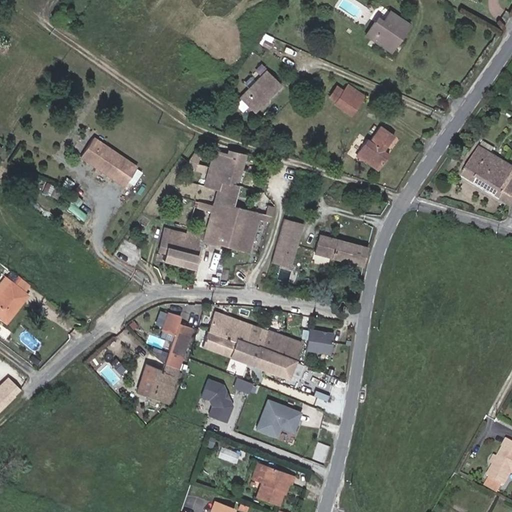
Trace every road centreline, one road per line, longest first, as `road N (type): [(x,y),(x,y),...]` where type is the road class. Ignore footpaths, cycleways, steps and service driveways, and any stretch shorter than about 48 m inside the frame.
road 1 (residential): [(30,390),(144,297),(188,288),(249,292),(367,314)]
road 2 (residential): [(367,314),(349,433),(320,511)]
road 3 (residential): [(511,42),(408,200)]
road 4 (residential): [(408,200),(371,283),(367,314)]
